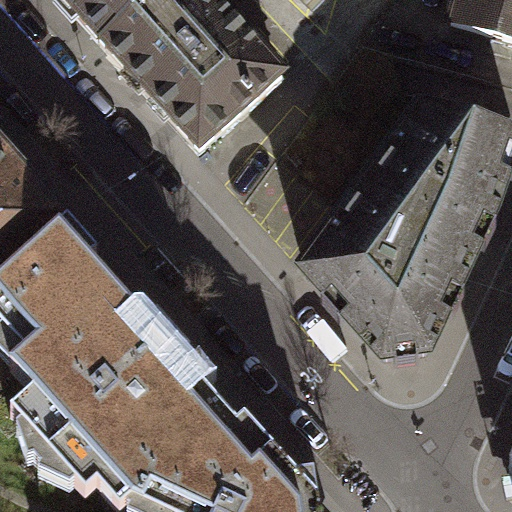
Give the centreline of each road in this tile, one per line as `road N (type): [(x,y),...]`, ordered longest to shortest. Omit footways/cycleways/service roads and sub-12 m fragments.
road 1 (residential): [(438,505),(351,424),(0,41)]
road 2 (residential): [(511,295),(461,408),(438,505)]
